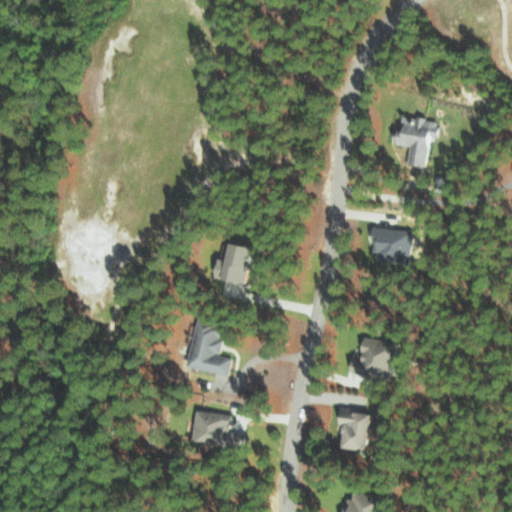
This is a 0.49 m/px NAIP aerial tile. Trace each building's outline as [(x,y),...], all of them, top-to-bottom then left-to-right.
[(435,165),(441,118),(405,113),(401,142),(415,144),(413,162),(435,165)] [(380,257),(413,262),(417,231),(377,226),(375,241),(382,242),(380,257)] [(220,274),(252,281),(261,244),(240,239),(236,255),(225,253),(220,274)] [(192,365),(233,374),(237,357),(224,354),(231,323),(202,317),(192,365)] [(356,370),(391,378),(399,342),(369,335),(364,357),(359,356),(356,370)] [(379,411),(347,408),(345,427),(352,428),(350,446),(375,449),(379,411)] [(237,414),(203,409),(199,442),(248,449),(251,433),(234,431),(237,414)] [(382,511),(386,496),(354,490),(349,511),(382,511)]
